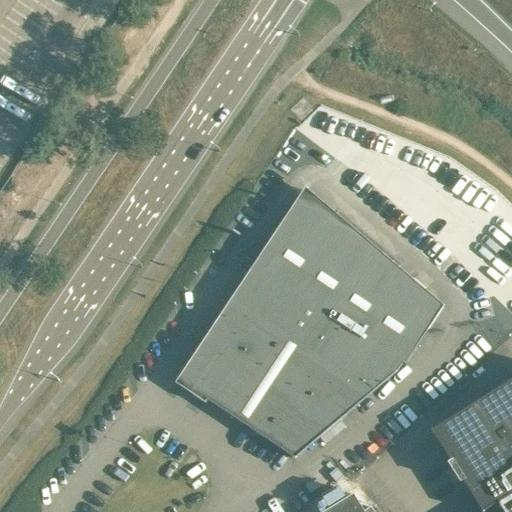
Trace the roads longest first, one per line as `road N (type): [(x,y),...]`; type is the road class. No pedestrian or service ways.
road 1 (secondary): [(0,420),(284,0)]
road 2 (secondary): [(213,0),(0,309)]
